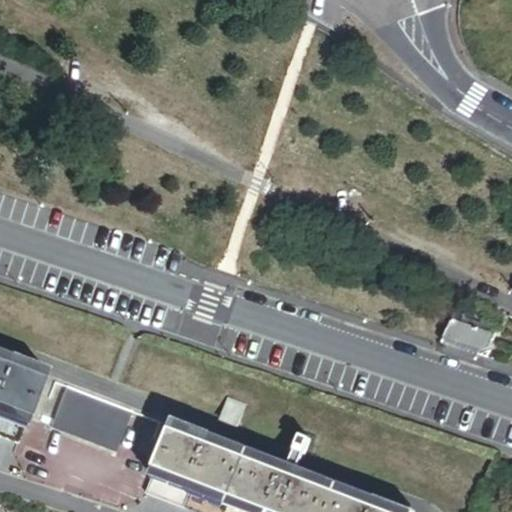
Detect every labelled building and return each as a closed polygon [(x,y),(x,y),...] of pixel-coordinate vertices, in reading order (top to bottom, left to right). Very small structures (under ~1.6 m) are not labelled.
[(488,341),(491,341),(495,328),(455,315),(441,342),(483,355),(488,341)] [(0,436),(17,443),(45,370),(0,352),(0,436)] [(52,433),(114,458),(130,418),(67,394),(52,433)] [(221,420),(238,427),(246,406),(229,400),(221,420)] [(413,511),(414,511),(175,421),(147,494),(193,511),(413,511)]
